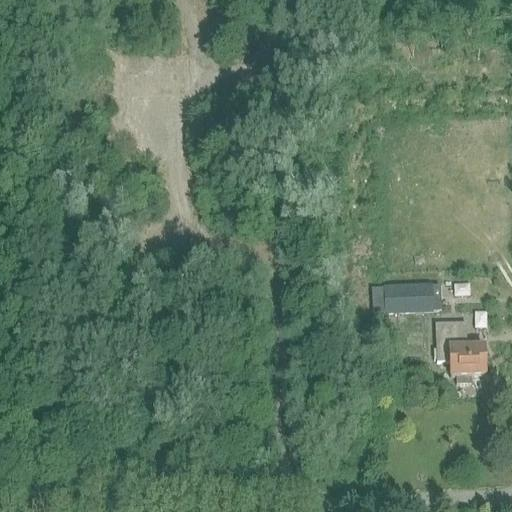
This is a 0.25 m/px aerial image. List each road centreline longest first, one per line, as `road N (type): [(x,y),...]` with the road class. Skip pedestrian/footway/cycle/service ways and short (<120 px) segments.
road 1 (unclassified): [(511,497),(325,504),(291,489),(277,276),(258,256),(179,239),(178,106),(186,83)]
road 2 (track): [(250,74),(511,73)]
road 3 (track): [(186,83),(246,80),(269,44),(282,0)]
